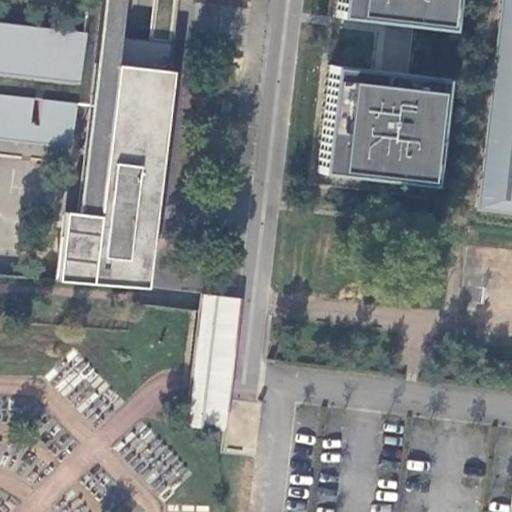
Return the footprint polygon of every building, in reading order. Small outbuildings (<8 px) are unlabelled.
[(173,0),(79,0),(75,31),(0,22),(0,120),(22,123),(25,98),(34,99),(31,125),(29,142),(63,146),(68,103),(81,104),(69,212),(55,210),(47,279),(140,287),(173,0)] [(439,0),(343,0),(341,16),(436,26),(439,0)] [(511,0),(500,0),(476,207),(511,211),(511,0)] [(430,78),(335,67),(328,132),(323,173),(418,184),(430,78)] [(0,138),(29,142),(31,125),(22,123),(0,120),(0,138)] [(227,397),(239,298),(198,294),(196,308),(187,381),(181,426),(223,431),(225,416),(227,397)]
